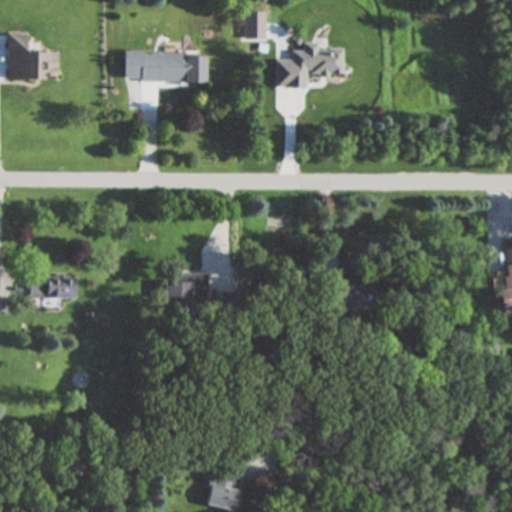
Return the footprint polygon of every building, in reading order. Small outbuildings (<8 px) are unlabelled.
[(25,53),(25,34),(6,34),(6,79),(57,79),(57,53),(25,53)] [(122,52),(122,81),(203,82),(203,53),(122,52)] [(511,239),(497,241),(504,312),(511,310),(511,239)] [(163,280),(163,307),(205,307),(205,274),(173,274),(173,280),(163,280)] [(27,298),(72,298),(72,276),(27,276),(27,298)] [(371,286),(326,286),(326,308),(371,308),(371,286)] [(235,511),(238,492),(233,491),(239,459),(215,455),(205,506),(235,511)]
